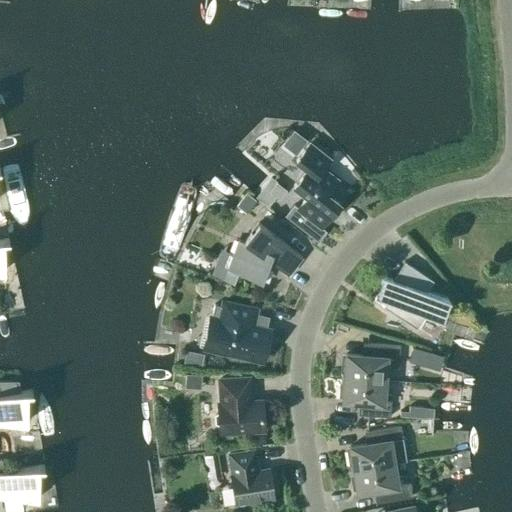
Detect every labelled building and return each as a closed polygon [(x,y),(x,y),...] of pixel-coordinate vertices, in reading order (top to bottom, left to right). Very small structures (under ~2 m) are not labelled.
[(293,205),(284,216),(303,231),(311,221),(321,228),(339,204),(327,194),(338,180),(323,169),(330,160),(309,143),(295,161),(306,169),(293,186),(306,197),(297,208),(293,205)] [(279,200),(287,190),(270,177),(255,197),(267,207),(275,197),(279,200)] [(246,214),(256,200),(246,193),(236,206),(246,214)] [(302,257),(258,223),(243,243),(239,240),(227,269),(261,283),(270,261),(288,275),(302,257)] [(0,240),(0,270),(4,271),(3,241),(9,240),(8,239),(0,240)] [(433,281),(404,262),(392,280),(383,277),(383,278),(383,279),(377,297),(376,297),(376,298),(386,302),(383,306),(382,306),(382,307),(417,330),(417,329),(417,328),(425,315),(440,320),(440,319),(446,300),(447,300),(447,299),(426,292),(433,281)] [(255,310),(223,303),(223,307),(214,305),(204,348),(263,361),(269,331),(251,327),(255,310)] [(340,377),(384,381),(385,367),(398,368),(399,345),(367,343),(366,356),(345,354),(345,359),(342,358),(340,377)] [(186,351),(182,366),(200,370),(203,355),(186,351)] [(383,394),(384,381),(340,377),(339,396),(342,397),(342,401),(363,403),(362,415),(389,417),(391,395),(383,394)] [(250,402),(248,378),(219,380),(220,404),(217,404),(219,433),(264,431),(262,401),(250,402)] [(22,392),(18,381),(0,380),(0,422),(27,422),(26,392),(32,391),(32,390),(22,392)] [(409,412),(408,418),(425,418),(425,408),(409,407),(409,412)] [(393,463),(393,462),(406,460),(400,426),(368,431),(370,443),(350,447),(350,451),(347,451),(350,470),(393,463)] [(256,471),(253,451),(229,455),(232,475),(230,475),(235,504),(273,497),(269,469),(256,471)] [(217,454),(202,456),(203,459),(204,469),(219,467),(217,457),(217,454)] [(0,496),(3,496),(5,509),(4,509),(4,510),(24,507),(24,506),(23,506),(21,497),(37,497),(38,468),(44,467),(44,465),(3,471),(1,460),(0,460),(0,496)] [(393,463),(350,470),(353,489),(356,489),(357,493),(377,490),(379,502),(411,497),(409,483),(404,484),(403,476),(395,477),(393,463)]
